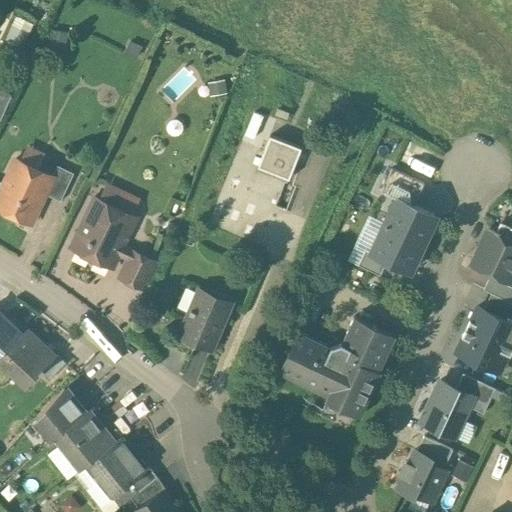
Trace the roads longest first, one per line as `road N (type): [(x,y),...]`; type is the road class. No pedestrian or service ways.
road 1 (residential): [(348,511),(443,316),(449,295),(441,269),(470,206),(472,176)]
road 2 (residential): [(0,267),(191,413)]
road 3 (residential): [(191,413),(347,511)]
